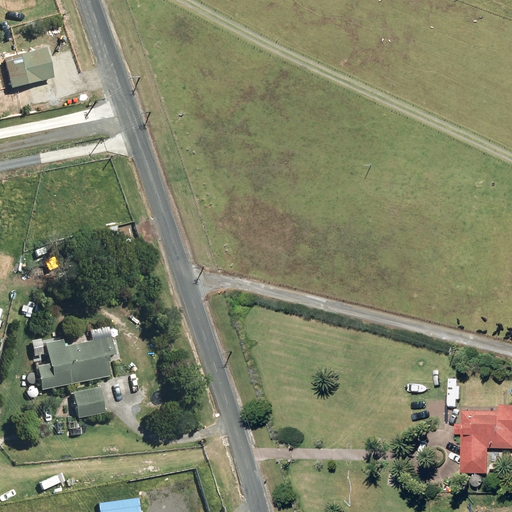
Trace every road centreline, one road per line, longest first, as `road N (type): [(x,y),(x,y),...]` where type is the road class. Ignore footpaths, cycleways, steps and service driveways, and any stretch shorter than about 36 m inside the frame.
road 1 (unclassified): [(182,275),(511,357)]
road 2 (tertiary): [(182,275),(89,0)]
road 3 (tertiary): [(260,511),(182,275)]
